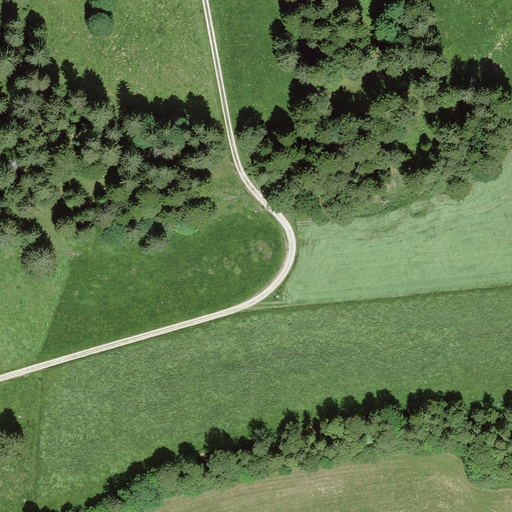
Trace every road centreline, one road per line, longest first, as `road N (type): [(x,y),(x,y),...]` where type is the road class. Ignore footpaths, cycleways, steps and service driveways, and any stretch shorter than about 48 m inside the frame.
road 1 (track): [(0,376),(236,309),(286,271),(292,239),(241,166),(204,0)]
road 2 (track): [(511,280),(236,309)]
